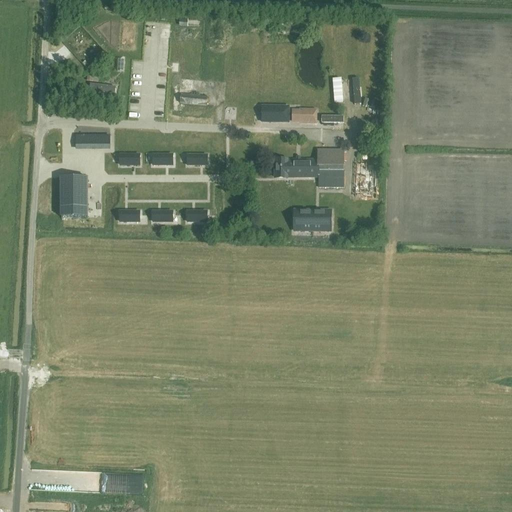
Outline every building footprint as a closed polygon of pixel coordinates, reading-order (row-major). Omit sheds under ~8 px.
[(176,58),(176,41),(160,41),(160,57),(176,58)] [(332,79),(334,103),(343,103),(341,78),(332,79)] [(359,78),(352,78),(354,104),(361,104),(359,78)] [(225,108),(226,124),(252,123),(252,107),(225,108)] [(262,107),(262,123),(263,123),(263,120),(276,121),(276,123),(288,123),(289,123),(289,107),(262,107)] [(293,125),(317,125),(317,113),(293,113),(293,125)] [(76,137),(76,148),(110,148),(110,137),(76,137)] [(294,178),(319,178),(319,188),(343,188),(343,153),(319,153),(319,160),(287,161),(287,160),(276,160),(275,178),(294,178)] [(140,156),(120,156),(120,166),(140,166),(140,156)] [(173,156),(153,156),(153,166),(173,166),(173,156)] [(188,156),(188,166),(207,166),(207,156),(188,156)] [(356,165),(354,199),(378,200),(380,166),(356,165)] [(61,218),(88,218),(87,178),(74,178),(74,175),(68,175),(68,178),(61,178),(61,218)] [(294,211),(294,231),(313,231),(313,211),(294,211)] [(313,211),(313,231),(331,231),(332,211),(313,211)] [(140,222),(140,212),(120,212),(120,223),(140,222)] [(173,223),(173,212),(153,212),(153,223),(173,223)] [(207,212),(188,212),(188,222),(207,223),(207,212)]
